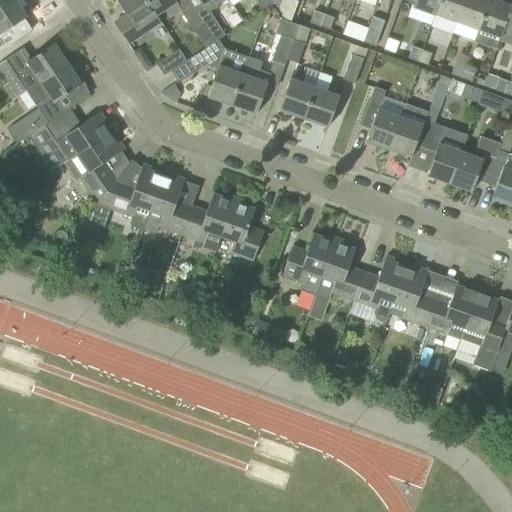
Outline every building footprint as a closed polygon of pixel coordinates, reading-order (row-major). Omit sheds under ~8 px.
[(0,51),(10,44),(31,30),(24,19),(26,17),(15,0),(8,0),(0,5),(0,51)] [(128,45),(140,37),(161,23),(156,16),(144,0),(119,0),(117,2),(126,15),(114,23),(128,45)] [(175,0),(144,0),(156,16),(165,9),(170,16),(181,9),(175,0)] [(219,5),(225,0),(198,0),(207,13),(219,5)] [(269,0),(255,0),(262,11),(273,4),(269,0)] [(282,0),(277,14),(291,18),(297,0),(296,0),(282,0)] [(414,0),(412,6),(434,14),(439,0),(414,0)] [(463,0),(439,0),(434,14),(456,22),(463,0)] [(463,0),(456,22),(478,30),(488,0),(463,0)] [(510,6),(493,0),(488,0),(478,30),(474,40),(497,48),(504,29),(502,28),(510,6)] [(502,28),(504,29),(511,31),(511,0),(510,6),(502,28)] [(319,27),(323,15),(313,12),(309,24),(319,27)] [(334,19),(323,15),(319,27),(329,31),(334,19)] [(213,18),(203,24),(215,42),(225,35),(213,18)] [(372,18),(363,43),(375,48),(385,22),(372,18)] [(282,19),(277,32),(304,42),(309,28),(282,19)] [(215,42),(203,24),(194,30),(198,37),(193,41),(200,52),(215,42)] [(286,61),(293,41),(281,36),(272,62),(284,66),(286,61)] [(293,41),(286,61),(296,65),(303,44),(293,41)] [(4,87),(13,100),(25,92),(26,93),(68,65),(54,44),(30,59),(23,48),(0,63),(0,68),(9,83),(4,87)] [(412,47),(407,59),(417,63),(422,51),(412,47)] [(224,49),(218,68),(214,78),(207,97),(232,106),(244,73),(249,58),(224,49)] [(179,50),(156,64),(164,76),(170,72),(186,61),(179,50)] [(422,51),(417,63),(428,66),(432,54),(422,51)] [(186,61),(170,72),(178,83),(207,64),(199,52),(186,61)] [(353,84),(362,60),(351,56),(342,80),(353,84)] [(451,75),(461,78),(465,66),(455,63),(451,75)] [(81,85),(68,65),(26,93),(35,106),(35,105),(48,124),(66,112),(58,100),(81,85)] [(465,66),(461,78),(471,82),(476,70),(465,66)] [(292,71),(279,110),(302,119),(314,88),(302,84),(305,76),(292,71)] [(244,73),(232,106),(256,115),(268,81),(244,73)] [(437,88),(447,92),(450,81),(441,77),(437,88)] [(498,78),(494,90),(504,94),(508,82),(498,78)] [(450,81),(447,92),(446,94),(461,100),(466,87),(450,81)] [(314,88),(302,119),(328,128),(342,89),(330,85),(327,93),(314,88)] [(366,141),(389,150),(401,117),(379,109),(385,92),(374,88),(361,126),(370,129),(366,141)] [(476,105),(477,105),(493,111),(498,97),(481,91),(476,105)] [(66,112),(48,124),(45,127),(67,161),(68,161),(78,154),(109,134),(96,115),(80,125),(70,109),(66,112)] [(423,125),(401,117),(389,150),(411,158),(415,146),(425,150),(435,124),(424,120),(423,125)] [(427,176),(449,184),(461,152),(439,144),(445,128),(435,124),(425,150),(435,153),(427,176)] [(511,131),(504,128),(499,143),(493,158),(496,159),(486,184),(496,187),(491,199),(511,206),(511,155),(508,154),(511,142),(511,131)] [(34,134),(7,152),(16,165),(42,147),(34,134)] [(121,151),(109,134),(78,154),(68,161),(67,161),(65,163),(72,174),(75,172),(97,206),(117,179),(105,162),(121,151)] [(476,180),(486,184),(496,159),(493,158),(499,143),(480,136),(473,157),(461,152),(449,184),(472,192),(476,180)] [(143,231),(146,223),(163,176),(141,168),(135,186),(117,179),(97,206),(131,218),(130,222),(132,226),(143,231)] [(183,183),(163,176),(146,223),(181,236),(192,207),(177,201),(183,183)] [(208,233),(221,238),(234,201),(213,194),(206,212),(192,207),(181,236),(204,244),(208,233)] [(255,209),(234,201),(221,238),(233,242),(229,253),(253,261),(263,232),(248,227),(255,209)] [(300,290),(315,296),(334,242),(313,234),(307,252),(292,247),(282,276),(303,283),(300,290)] [(355,249),(334,242),(315,296),(328,301),(331,293),(353,301),(364,273),(349,267),(355,249)] [(389,313),(393,303),(406,267),(385,260),(378,278),(364,273),(353,301),(374,309),(373,313),(375,318),(386,322),(389,313)] [(140,288),(147,270),(131,264),(124,283),(140,288)] [(426,275),(406,267),(393,303),(389,313),(425,327),(435,298),(420,293),(426,275)] [(425,327),(460,339),(477,293),(456,285),(450,303),(435,298),(425,327)] [(498,300),(477,293),(460,339),(479,346),(472,365),(489,371),(497,352),(501,340),(503,335),(506,324),(492,318),(498,300)] [(501,340),(511,344),(511,308),(506,324),(503,335),(501,340)]
